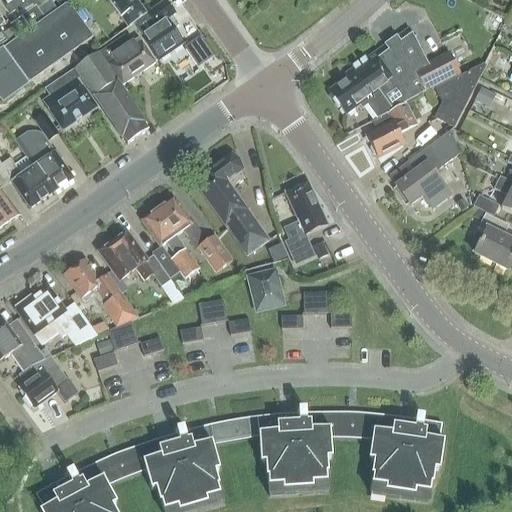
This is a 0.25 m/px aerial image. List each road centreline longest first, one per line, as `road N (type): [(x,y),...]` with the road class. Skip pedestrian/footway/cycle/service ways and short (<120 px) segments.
road 1 (residential): [(40,450),(196,390),(280,378),(419,381),(464,347)]
road 2 (tertiary): [(464,347),(417,300),(262,84)]
road 3 (tertiary): [(0,269),(262,84)]
road 4 (unclassified): [(262,84),(368,0)]
